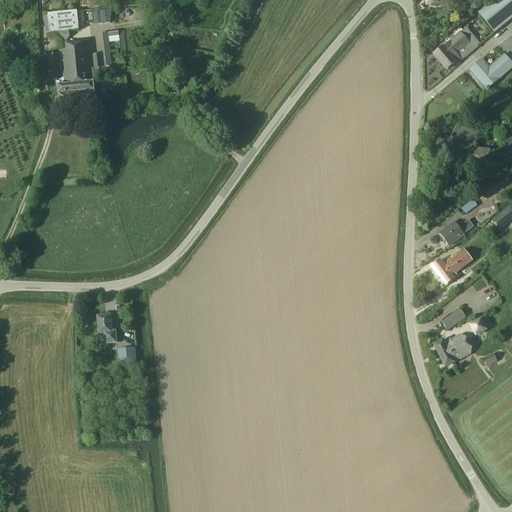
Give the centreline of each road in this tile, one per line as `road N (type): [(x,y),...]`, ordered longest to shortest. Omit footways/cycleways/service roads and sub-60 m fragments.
road 1 (unclassified): [(494,511),(447,439),(409,355),(402,0)]
road 2 (unclassified): [(0,287),(114,289),(153,277),(376,0)]
road 3 (unknown): [(41,31),(155,30),(174,52),(196,108),(246,165)]
road 4 (unknown): [(409,105),(511,28)]
